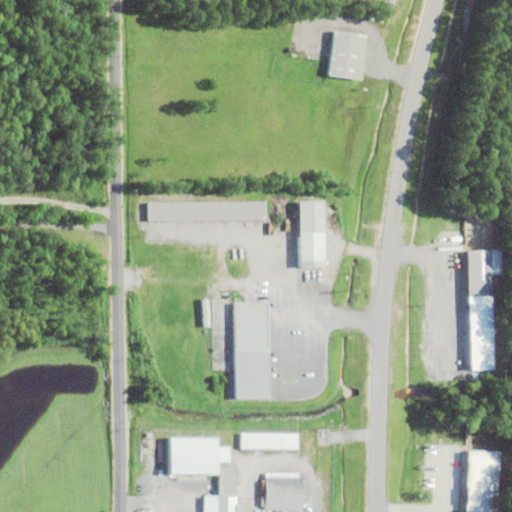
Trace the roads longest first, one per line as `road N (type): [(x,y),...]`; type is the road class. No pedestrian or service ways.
road 1 (tertiary): [(438,0),(389,256),(377,511)]
road 2 (residential): [(120,511),(116,0)]
